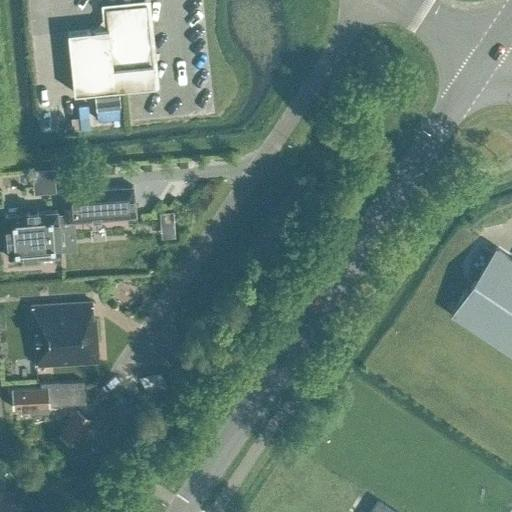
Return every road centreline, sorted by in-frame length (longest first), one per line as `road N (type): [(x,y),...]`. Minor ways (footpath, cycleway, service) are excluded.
road 1 (secondary): [(178,511),(482,56)]
road 2 (unclassified): [(115,375),(363,0)]
